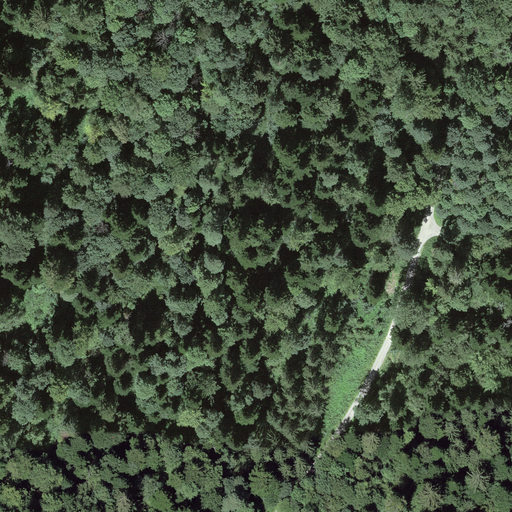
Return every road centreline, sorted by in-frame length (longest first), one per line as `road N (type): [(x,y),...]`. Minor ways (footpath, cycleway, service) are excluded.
road 1 (track): [(424,226),(380,359),(279,511)]
road 2 (track): [(463,92),(424,226)]
road 3 (track): [(365,0),(447,68),(463,92)]
